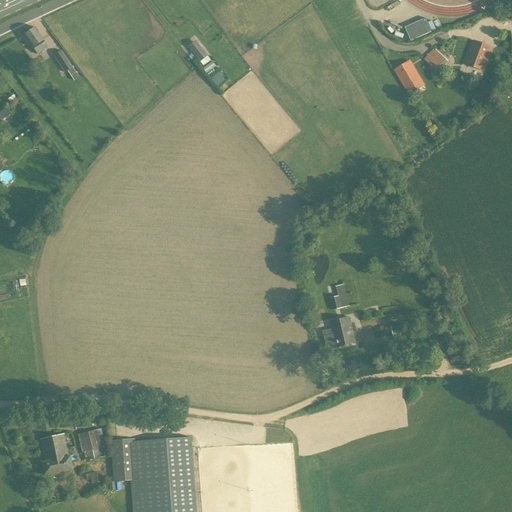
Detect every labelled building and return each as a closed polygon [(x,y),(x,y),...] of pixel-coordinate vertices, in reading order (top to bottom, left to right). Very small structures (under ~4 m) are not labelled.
[(427,34),(431,32),(425,19),(421,21),(427,34)] [(415,39),(427,34),(421,21),(409,26),(415,39)] [(405,28),(411,41),(415,39),(409,26),(405,28)] [(37,55),(47,48),(42,41),(43,41),(34,28),(23,35),(32,48),(37,55)] [(483,71),(491,48),(473,41),(464,65),(483,71)] [(72,68),(61,51),(52,56),(64,73),(72,68)] [(195,57),(199,62),(207,56),(203,51),(195,57)] [(448,61),(440,55),(430,65),(438,72),(448,61)] [(409,60),(394,70),(409,95),(425,86),(409,60)] [(219,87),(227,80),(220,72),(212,79),(219,87)] [(0,112),(0,114),(4,119),(12,113),(8,107),(0,112)] [(341,309),(349,307),(346,295),(338,297),(329,299),(332,311),(341,309)] [(349,318),(330,322),(336,348),(359,343),(355,327),(351,328),(349,318)] [(394,340),(410,336),(407,323),(391,327),(394,340)] [(80,433),(84,461),(107,457),(102,429),(80,433)] [(43,475),(72,469),(69,456),(68,456),(63,435),(39,440),(44,462),(41,462),(43,475)] [(127,440),(111,442),(114,482),(131,480),(132,511),(195,511),(190,438),(127,442),(127,440)] [(90,481),(56,488),(58,500),(92,492),(90,481)]
